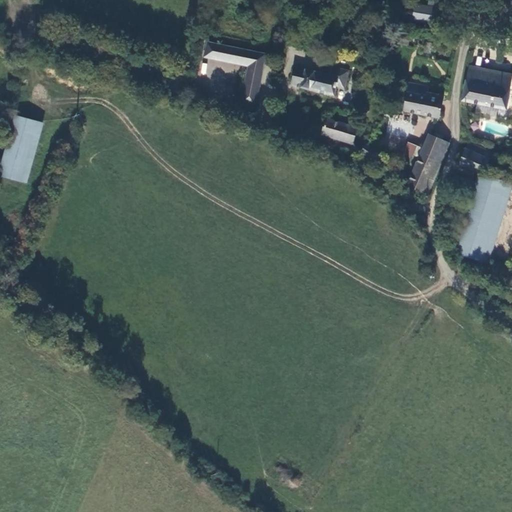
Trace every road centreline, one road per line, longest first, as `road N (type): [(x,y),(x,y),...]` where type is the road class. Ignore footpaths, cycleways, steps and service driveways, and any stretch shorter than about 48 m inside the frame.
road 1 (unknown): [(53,37),(153,69),(333,151),(436,215)]
road 2 (unclassified): [(478,0),(460,93),(461,139),(435,228),(446,262),(476,299),(511,321)]
